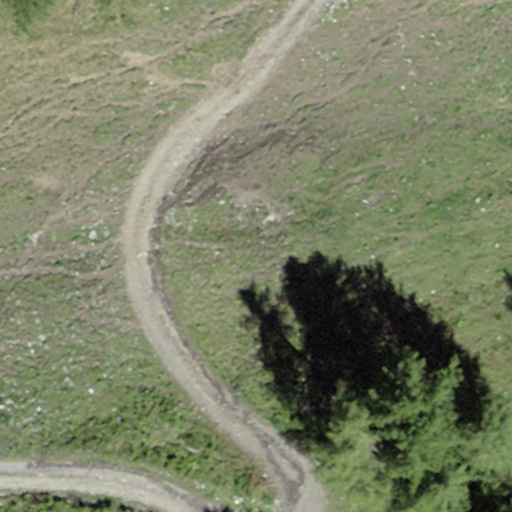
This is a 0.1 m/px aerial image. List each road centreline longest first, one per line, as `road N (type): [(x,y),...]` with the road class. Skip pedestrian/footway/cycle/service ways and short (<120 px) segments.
road 1 (track): [(329,0),(278,55),(181,134),(144,205),(137,266),(197,391),(273,453),(303,511)]
road 2 (track): [(189,511),(114,487),(0,479)]
